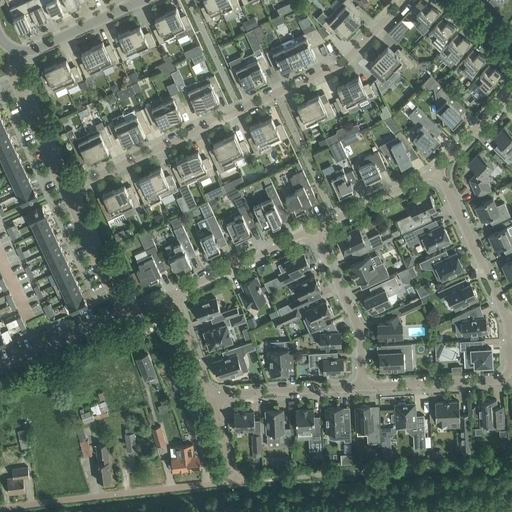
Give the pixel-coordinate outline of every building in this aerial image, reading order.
[(37,24),(53,16),(45,0),(28,0),(26,1),(37,24)] [(45,0),(53,16),(70,9),(65,0),(45,0)] [(65,0),(70,9),(86,1),(85,0),(65,0)] [(222,11),(217,0),(204,0),(208,7),(202,10),(207,21),(213,19),(212,15),(222,10),(222,11)] [(236,12),(242,9),(237,0),(217,0),(222,11),(227,20),(225,16),(235,11),(236,12)] [(358,17),(352,11),(356,7),(349,0),(345,0),(343,3),(335,11),(353,29),(353,28),(352,28),(361,19),(359,18),(358,17)] [(370,2),(367,0),(356,0),(356,1),(364,8),(370,2)] [(492,0),(495,3),(495,2),(498,6),(497,8),(499,6),(500,7),(503,5),(507,0),(492,0)] [(20,32),(37,24),(26,1),(10,9),(20,32)] [(291,3),(285,6),(287,12),(294,9),(291,3)] [(431,8),(426,3),(414,16),(418,20),(416,23),(425,32),(432,20),(433,21),(441,13),(432,6),(431,8)] [(181,17),(177,8),(166,13),(175,33),(178,39),(188,34),(189,36),(195,33),(187,17),(182,19),(181,17)] [(344,37),(353,29),(335,11),(328,17),(323,12),(316,18),(331,33),(335,28),(344,37)] [(164,38),(175,33),(166,13),(165,13),(166,14),(155,19),(160,29),(154,32),(160,43),(166,41),(164,38)] [(247,30),(258,25),(255,17),(243,22),(247,30)] [(304,33),(294,38),(296,42),(305,61),(315,56),(310,45),(316,42),(310,31),(316,28),(307,17),(308,21),(310,25),(302,29),(304,33)] [(446,23),(442,19),(429,33),(433,37),(432,39),(440,47),(448,36),(449,36),(457,28),(448,22),(446,23)] [(389,33),(395,39),(402,32),(408,26),(401,20),(389,33)] [(129,30),(138,50),(149,45),(150,48),(156,45),(151,34),(145,36),(140,25),(130,30),(129,30)] [(324,38),(316,28),(310,31),(316,42),(324,38)] [(254,52),(244,57),(245,61),(247,63),(256,83),(256,82),(267,78),(262,67),(267,64),(262,53),(261,51),(263,50),(255,33),(253,29),(245,32),(253,51),(254,52)] [(123,46),(118,49),(123,60),(129,58),(130,59),(140,54),(138,50),(129,30),(118,35),(123,46)] [(448,55),(456,62),(464,51),(465,52),(473,43),(464,37),(462,38),(458,34),(440,53),(445,58),(448,55)] [(294,38),(282,44),(284,47),(293,66),(304,60),(304,61),(305,61),(296,42),(294,38)] [(114,51),(108,53),(103,42),(92,47),(103,70),(119,62),(114,51)] [(200,44),(194,47),(197,54),(203,51),(200,44)] [(271,63),(277,60),(282,71),(293,66),(284,48),(282,44),(266,51),(271,63)] [(379,54),(395,69),(403,61),(411,69),(416,64),(401,49),(396,54),(388,46),(380,54),(379,54)] [(86,63),(81,66),(86,77),(92,75),(94,78),(104,73),(103,70),(92,47),(92,48),(81,53),(86,63)] [(464,70),(472,78),(480,66),(480,67),(489,59),(479,52),(478,53),(474,49),(456,68),(461,73),(464,70)] [(203,51),(197,54),(200,61),(206,59),(203,51)] [(379,54),(371,62),(380,71),(375,76),(377,77),(375,80),(382,94),(400,75),(395,69),(379,54)] [(169,66),(173,64),(175,63),(170,55),(164,57),(166,61),(169,66)] [(77,82),(82,79),(77,68),(72,70),(67,59),(56,64),(55,64),(67,89),(78,84),(77,82)] [(422,60),(419,63),(425,68),(430,63),(427,60),(422,60)] [(168,66),(169,66),(166,61),(155,66),(158,71),(161,70),(168,66)] [(234,80),(240,77),(245,88),(256,83),(245,61),(229,68),(234,80)] [(45,69),(50,80),(44,83),(49,94),(66,87),(55,64),(45,69)] [(477,77),(467,88),(472,93),(480,85),(488,93),(496,82),(497,83),(504,74),(495,67),(494,69),(490,65),(477,77)] [(164,76),(171,72),(168,66),(161,70),(164,76)] [(139,78),(136,71),(128,75),(132,82),(139,78)] [(215,91),(214,89),(219,87),(220,86),(214,75),(209,77),(198,82),(199,85),(208,105),(219,100),(215,91)] [(437,80),(431,75),(423,83),(429,89),(437,80)] [(348,81),(357,101),(358,103),(369,98),(369,99),(375,96),(370,85),(364,87),(359,76),(348,81)] [(86,81),(80,83),(83,90),(89,88),(87,85),(86,81)] [(138,81),(132,84),(136,93),(142,90),(138,81)] [(196,81),(189,85),(187,86),(186,84),(185,84),(184,81),(176,84),(179,91),(181,90),(187,102),(192,99),(193,101),(197,110),(208,105),(208,106),(208,105),(199,85),(198,82),(197,81),(196,81)] [(347,106),(357,101),(348,81),(348,82),(337,87),(342,98),(337,100),(342,112),(348,109),(347,106)] [(119,89),(117,91),(121,100),(136,93),(132,84),(119,89)] [(466,109),(442,85),(437,91),(440,106),(436,110),(441,115),(443,126),(451,125),(453,127),(464,116),(457,109),(461,105),(466,109)] [(163,103),(172,122),(172,121),(182,117),(177,106),(183,103),(178,92),(172,94),(161,99),(163,103)] [(308,99),(318,119),(317,118),(328,114),(329,117),(335,115),(330,103),(324,106),(319,94),(308,99)] [(307,124),(318,119),(308,99),(308,100),(298,105),(303,116),(297,119),(302,130),(308,127),(307,124)] [(161,127),(172,122),(163,103),(162,103),(163,103),(152,108),(151,104),(145,107),(150,119),(156,116),(161,127)] [(434,148),(435,147),(441,140),(437,136),(443,130),(418,106),(408,116),(420,127),(417,130),(419,132),(413,138),(421,149),(421,148),(426,155),(433,147),(434,148)] [(141,123),(146,120),(141,109),(135,111),(135,110),(124,115),(123,113),(135,139),(146,134),(141,123)] [(114,121),(108,124),(113,136),(119,133),(124,144),(134,139),(135,140),(135,139),(123,113),(112,118),(114,121)] [(68,115),(61,118),(63,123),(70,120),(68,115)] [(282,125),(277,128),(272,117),(261,122),(261,121),(270,141),(280,136),(282,139),(288,137),(282,125)] [(392,132),(398,129),(393,117),(387,119),(392,132)] [(272,145),(270,141),(261,121),(255,124),(250,126),(255,138),(249,140),(256,155),(262,153),(261,150),(272,145)] [(98,129),(88,134),(89,136),(98,156),(99,156),(98,155),(109,151),(104,140),(109,137),(104,126),(102,122),(96,125),(98,129)] [(511,133),(505,126),(493,138),(502,146),(496,151),(509,163),(511,159),(511,133)] [(0,142),(10,138),(6,128),(0,130),(0,142)] [(412,162),(411,160),(412,159),(411,159),(407,150),(412,148),(418,156),(417,156),(417,157),(419,156),(400,130),(395,134),(396,133),(399,140),(392,143),(391,142),(382,147),(380,144),(393,166),(395,167),(396,167),(401,164),(402,166),(412,162)] [(235,133),(224,138),(233,158),(235,161),(245,156),(251,154),(246,142),(240,145),(235,133)] [(326,138),(329,145),(339,140),(336,133),(326,138)] [(98,156),(89,136),(89,137),(88,134),(71,141),(76,153),(82,150),(87,161),(98,156)] [(350,135),(342,139),(345,146),(353,142),(350,135)] [(0,154),(15,147),(10,138),(0,142),(0,154)] [(215,147),(218,155),(213,157),(220,173),(226,170),(236,165),(233,158),(224,138),(224,139),(213,144),(215,147)] [(347,156),(340,140),(339,140),(329,145),(337,161),(347,156)] [(20,157),(15,147),(0,154),(4,164),(20,157)] [(212,175),(211,172),(214,171),(209,159),(203,162),(198,151),(188,156),(187,155),(198,179),(199,181),(212,175)] [(386,168),(378,151),(364,158),(367,163),(359,167),(366,182),(368,181),(369,184),(380,179),(379,176),(382,175),(379,170),(385,168),(386,169),(386,168)] [(479,152),(468,164),(477,172),(470,180),(477,196),(491,190),(488,182),(493,177),(488,172),(494,166),(479,152)] [(187,184),(198,179),(187,155),(176,160),(181,172),(176,174),(181,186),(187,183),(187,184)] [(24,167),(20,157),(4,164),(9,174),(24,167)] [(318,203),(303,170),(298,159),(295,161),(299,171),(292,175),(298,188),(295,189),(297,192),(286,197),(290,207),(292,207),(296,215),(306,211),(305,209),(318,203)] [(29,177),(24,167),(9,174),(13,184),(29,177)] [(150,172),(162,197),(172,192),(178,189),(172,176),(166,179),(161,167),(150,172)] [(351,187),(353,186),(351,180),(349,181),(343,168),(324,177),(331,192),(337,190),(340,197),(353,191),(351,187)] [(151,202),(162,197),(150,172),(150,173),(140,178),(145,189),(139,192),(145,204),(150,202),(151,202)] [(269,175),(262,178),(265,184),(272,181),(269,175)] [(33,187),(29,177),(13,184),(18,194),(33,187)] [(234,189),(230,181),(223,185),(226,192),(234,189)] [(266,186),(271,198),(253,206),(257,213),(256,214),(256,215),(257,217),(258,218),(259,218),(264,228),(272,223),(273,226),(281,223),(280,220),(282,219),(278,212),(284,209),(285,209),(273,183),(266,186)] [(114,189),(123,209),(133,204),(135,207),(141,205),(135,193),(130,196),(125,185),(114,190),(114,189)] [(38,197),(33,187),(18,194),(23,204),(38,197)] [(245,219),(252,216),(238,187),(234,189),(226,192),(229,197),(233,199),(234,198),(242,214),(234,217),(237,223),(228,227),(236,242),(235,243),(236,243),(245,239),(243,233),(250,230),(245,219)] [(220,195),(216,188),(205,193),(208,201),(220,195)] [(123,209),(114,189),(103,194),(108,206),(103,208),(102,208),(108,220),(110,226),(111,226),(127,218),(123,209)] [(422,194),(414,198),(415,200),(409,203),(413,213),(396,220),(402,233),(432,219),(429,212),(436,209),(433,203),(434,201),(432,195),(430,195),(429,194),(423,196),(422,194)] [(190,210),(184,196),(177,199),(183,213),(190,210)] [(475,206),(482,221),(492,216),(495,223),(511,216),(504,202),(497,205),(493,198),(475,206)] [(216,199),(210,201),(213,209),(219,206),(216,199)] [(218,251),(215,245),(217,244),(219,243),(217,239),(224,235),(214,214),(208,201),(200,205),(206,218),(206,219),(210,226),(203,229),(204,230),(207,235),(200,238),(205,249),(203,250),(207,258),(212,256),(211,255),(218,251)] [(123,209),(127,218),(137,213),(135,207),(133,204),(123,209)] [(47,216),(42,206),(27,213),(32,223),(47,216)] [(52,226),(47,216),(32,223),(36,233),(52,226)] [(439,226),(428,231),(425,224),(404,234),(407,242),(423,239),(429,251),(442,245),(443,246),(449,244),(448,242),(451,241),(443,224),(439,226)] [(186,269),(192,266),(189,260),(190,260),(189,258),(197,255),(183,225),(174,229),(180,243),(174,246),(175,249),(168,252),(170,258),(168,258),(173,268),(175,267),(177,272),(186,269)] [(56,236),(52,226),(36,233),(41,243),(56,236)] [(337,241),(339,245),(340,245),(344,253),(359,246),(362,253),(384,243),(379,233),(364,240),(358,227),(336,237),(338,239),(337,241)] [(511,250),(511,234),(510,235),(507,227),(489,236),(495,250),(506,245),(509,252),(511,250)] [(148,255),(137,260),(141,268),(142,271),(139,272),(143,281),(147,279),(148,282),(150,285),(159,281),(157,276),(155,272),(159,270),(160,272),(160,271),(166,269),(156,245),(152,237),(148,229),(142,232),(150,248),(146,249),(148,255)] [(127,238),(124,231),(114,235),(118,242),(127,238)] [(61,246),(56,236),(41,243),(45,253),(61,246)] [(65,256),(61,246),(45,253),(50,263),(65,256)] [(463,267),(464,266),(461,259),(459,259),(456,253),(449,256),(446,250),(419,262),(422,268),(432,269),(437,267),(443,280),(448,278),(449,279),(455,276),(455,274),(464,270),(463,267)] [(279,275),(265,282),(269,291),(284,284),(305,274),(302,275),(299,270),(310,266),(309,263),(310,262),(308,258),(306,258),(303,252),(301,253),(300,252),(295,254),(295,256),(285,260),(289,269),(278,273),(279,275)] [(70,265),(65,256),(50,263),(54,272),(70,265)] [(352,272),(355,277),(358,283),(369,278),(372,283),(372,284),(390,276),(383,261),(374,266),(370,256),(350,266),(353,272),(352,272)] [(406,258),(404,259),(408,267),(415,263),(415,262),(406,258)] [(509,280),(511,278),(511,260),(502,265),(509,280)] [(74,275),(70,265),(54,272),(59,282),(74,275)] [(406,269),(398,273),(400,278),(409,274),(410,273),(408,269),(406,269)] [(79,285),(74,275),(59,282),(63,292),(79,285)] [(260,284),(257,277),(256,278),(255,277),(254,277),(254,276),(247,279),(247,280),(241,283),(245,290),(239,293),(246,309),(266,299),(259,285),(260,284)] [(396,294),(396,293),(402,290),(395,276),(380,282),(384,289),(365,298),(366,300),(365,302),(367,306),(369,306),(372,314),(392,304),(392,303),(394,302),(395,300),(396,299),(397,296),(396,294)] [(294,310),(298,308),(314,300),(311,295),(321,290),(319,286),(320,285),(318,281),(317,281),(315,277),(295,286),(300,298),(291,303),(294,310)] [(477,294),(475,289),(473,289),(470,283),(462,287),(459,281),(439,291),(443,300),(450,297),(456,309),(460,307),(461,309),(467,306),(466,305),(478,299),(476,295),(477,294)] [(416,288),(421,297),(430,293),(426,283),(416,288)] [(63,292),(58,295),(62,304),(68,302),(83,295),(79,285),(63,292)] [(88,305),(83,295),(68,302),(73,312),(88,305)] [(424,304),(421,297),(401,306),(404,314),(424,304)] [(195,305),(200,320),(221,313),(216,298),(207,301),(206,299),(200,301),(200,303),(195,305)] [(311,325),(332,315),(331,313),(332,311),(331,307),(329,307),(326,301),(304,311),(311,325)] [(488,330),(489,329),(488,325),(487,324),(486,317),(478,318),(477,307),(481,305),(480,305),(452,317),(453,318),(454,318),(454,322),(453,322),(453,323),(462,322),(464,335),(479,333),(480,335),(485,334),(485,332),(488,332),(488,330)] [(229,317),(239,314),(237,307),(224,311),(226,318),(229,317)] [(298,308),(294,310),(280,316),(284,324),(301,315),(298,308)] [(244,312),(239,314),(229,317),(232,326),(247,321),(244,312)] [(377,331),(377,336),(379,337),(379,339),(403,338),(402,322),(401,322),(398,315),(386,320),(387,323),(378,323),(378,330),(377,331)] [(254,316),(247,318),(251,328),(257,326),(254,316)] [(280,316),(272,319),(276,327),(284,324),(280,316)] [(307,336),(310,334),(312,339),(321,338),(321,346),(341,345),(340,331),(338,332),(333,321),(310,332),(306,334),(307,336)] [(204,332),(210,349),(232,341),(227,324),(204,332)] [(284,341),(284,342),(285,349),(278,350),(278,348),(271,348),(272,350),(271,350),(270,350),(270,352),(268,353),(268,360),(270,360),(271,374),(274,374),(274,375),(281,375),(281,374),(289,373),(289,365),(296,365),(295,361),(295,354),(295,348),(291,340),(284,341)] [(472,352),(472,359),(475,359),(475,366),(484,366),(485,368),(490,367),(490,365),(492,365),(491,348),(485,348),(483,348),(483,340),(468,341),(460,341),(457,341),(457,345),(460,344),(460,350),(468,350),(472,350),(472,352)] [(435,342),(435,359),(452,359),(452,349),(444,349),(444,342),(435,342)] [(413,360),(412,343),(387,345),(388,352),(380,352),(381,371),(404,369),(404,360),(413,360)] [(229,377),(243,372),(240,362),(246,360),(241,345),(222,351),(225,358),(214,361),(217,370),(215,372),(216,376),(219,377),(220,379),(229,376),(229,377)] [(328,373),(329,375),(333,375),(334,373),(344,373),(343,358),(328,359),(328,352),(309,353),(310,364),(319,364),(319,366),(324,366),(324,374),(328,373)] [(143,363),(139,365),(145,380),(156,375),(148,354),(140,357),(143,363)] [(170,370),(172,377),(179,375),(177,368),(170,370)] [(480,418),(480,424),(491,424),(491,428),(505,427),(503,406),(497,406),(497,399),(491,400),(490,398),(489,398),(487,398),(485,398),(484,398),(484,399),(483,400),(479,400),(479,406),(474,406),(474,407),(473,408),(473,416),(475,416),(475,418),(480,418)] [(459,401),(435,402),(436,421),(437,421),(437,425),(447,424),(447,421),(460,420),(462,452),(465,452),(465,457),(464,457),(471,457),(469,415),(460,415),(459,401)] [(168,402),(158,406),(160,413),(171,409),(168,402)] [(416,415),(415,403),(406,404),(406,402),(398,403),(398,404),(395,404),(396,414),(396,421),(397,427),(398,427),(406,427),(406,430),(413,436),(414,449),(426,448),(424,415),(424,419),(416,420),(416,415)] [(370,406),(367,406),(365,405),(363,405),(361,406),(356,406),(357,429),(370,429),(370,434),(368,434),(368,443),(382,443),(380,416),(370,416),(370,406)] [(331,439),(334,439),(336,439),(351,439),(350,417),(344,417),(343,407),(326,408),(327,421),(325,423),(325,427),(327,429),(327,432),(328,432),(328,434),(329,437),(331,439)] [(303,409),(296,409),(297,431),(298,431),(303,431),(312,430),(313,442),(316,441),(317,457),(322,457),(322,441),(320,416),(314,416),(314,408),(307,409),(307,408),(303,408),(303,409)] [(80,410),(85,423),(95,420),(91,410),(85,412),(83,409),(80,410)] [(283,410),(266,411),(267,433),(279,432),(280,443),(292,443),(291,428),(284,428),(283,410)] [(154,435),(156,443),(157,446),(166,444),(161,426),(156,427),(152,411),(148,413),(154,435)] [(255,429),(254,420),(254,411),(234,412),(235,430),(255,429)] [(195,416),(186,419),(192,437),(193,437),(200,435),(201,434),(195,416)] [(19,439),(22,449),(31,447),(28,437),(31,436),(27,421),(23,422),(24,429),(18,431),(20,439),(19,439)] [(83,426),(76,428),(81,442),(88,440),(83,426)] [(126,433),(125,433),(127,451),(137,450),(135,432),(134,432),(126,433)] [(254,435),(253,435),(253,452),(261,451),(262,451),(261,434),(254,435)] [(81,442),(80,442),(84,457),(92,455),(88,440),(81,442)] [(111,479),(107,444),(97,445),(98,456),(100,456),(101,463),(96,464),(98,480),(111,479)] [(184,445),(187,470),(201,468),(200,455),(194,455),(193,444),(184,445)] [(173,471),(187,470),(184,445),(175,446),(175,447),(170,448),(172,458),(171,458),(173,471)] [(30,478),(28,467),(13,469),(14,477),(7,478),(9,494),(26,492),(24,478),(30,478)]
